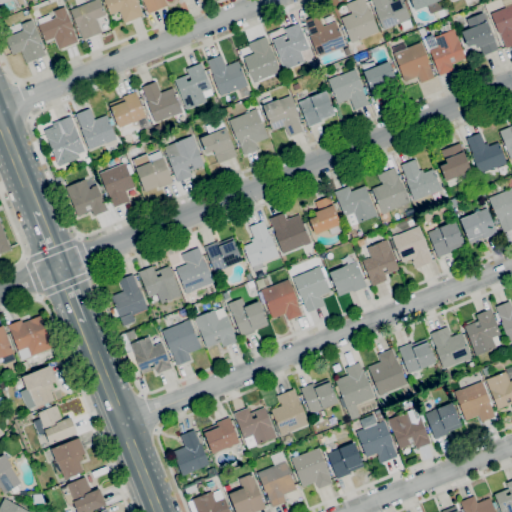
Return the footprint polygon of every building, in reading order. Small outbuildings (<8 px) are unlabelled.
[(83,40),(77,26),(70,10),(87,3),(85,0),(99,0),(106,15),(96,19),(102,32),(83,40)] [(124,23),(119,10),(110,14),(106,4),(104,5),(102,2),(105,1),(104,0),(137,0),(138,1),(138,2),(143,15),(124,23)] [(148,13),(142,0),(165,0),(167,5),(148,13)] [(351,43),(350,41),(348,43),(344,34),(347,32),(341,18),(351,13),(350,10),(349,10),(346,4),(354,0),(364,0),(369,11),(370,11),(379,31),(351,43)] [(383,29),(375,9),(376,9),(371,0),(392,0),(393,1),(396,0),(402,0),(411,19),(399,23),(399,22),(383,29)] [(430,14),(427,5),(414,10),(410,0),(439,0),(442,9),(430,14)] [(511,45),(506,48),(500,34),(499,34),(490,14),(511,4),(511,45)] [(59,50),(54,38),(45,41),(38,24),(39,24),(37,19),(49,14),(51,19),(54,17),(56,16),(54,11),(64,6),(67,13),(74,28),(73,29),(78,42),(59,50)] [(484,55),(480,46),(476,48),(474,44),(467,47),(461,32),(470,28),(466,19),(482,12),(486,21),(495,40),(494,41),(498,49),(484,55)] [(318,56),(309,35),(310,35),(304,20),(319,14),(323,26),(335,21),(345,46),(333,50),(318,56)] [(26,63),(21,51),(12,54),(5,37),(21,31),(21,30),(23,29),(21,24),(32,19),(42,43),(41,43),(45,55),(26,63)] [(462,30),(459,23),(466,20),(469,27),(462,30)] [(284,70),(279,57),(280,57),(272,40),(286,34),(284,29),(298,22),(309,48),(303,51),(302,50),(300,51),(304,61),(284,70)] [(439,75),(437,71),(438,70),(430,50),(437,47),(433,37),(453,28),(465,58),(451,64),(454,70),(439,75)] [(253,83),(243,57),(253,53),(252,51),(251,51),(248,43),(265,36),(271,51),(273,50),(281,71),(259,80),(253,83)] [(420,83),(417,76),(405,81),(397,63),(394,64),(388,50),(392,49),(392,48),(405,42),(407,47),(421,42),(429,62),(428,62),(434,77),(420,83)] [(221,95),(212,75),(213,74),(207,60),(221,54),(226,66),(238,61),(248,85),(237,90),(237,89),(221,95)] [(374,99),(370,89),(363,71),(364,71),(361,63),(372,58),(375,66),(388,61),(400,89),(374,99)] [(186,110),(181,97),(174,79),(188,74),(186,68),(201,62),(211,88),(205,91),(205,90),(202,91),(203,92),(209,90),(210,92),(204,95),(206,101),(186,110)] [(354,109),(349,98),(337,103),(328,79),(339,74),(339,75),(355,69),(364,89),(362,90),(368,104),(354,109)] [(155,122),(147,102),(148,101),(142,86),(156,81),(160,92),(173,87),(183,112),(172,116),(171,116),(155,122)] [(295,90),(293,85),(299,82),(301,88),(295,90)] [(308,127),(298,102),(305,99),(305,98),(310,96),(310,97),(325,90),(334,111),(335,114),(320,119),(321,122),(308,127)] [(119,128),(110,108),(109,104),(123,98),(122,96),(135,91),(146,117),(133,122),(119,128)] [(290,137),(285,125),(272,130),(262,106),(263,105),(261,100),(270,96),(272,102),(278,99),(278,100),(290,95),(298,116),(297,116),(303,131),(290,137)] [(89,150),(81,129),(82,129),(75,114),(89,108),(94,119),(107,114),(108,119),(111,117),(114,124),(111,125),(117,139),(106,143),(89,150)] [(244,155),(240,145),(238,140),(237,140),(229,120),(250,111),(250,110),(256,108),(268,137),(255,143),(258,149),(244,155)] [(59,166),(44,130),(53,126),(52,123),(58,120),(58,121),(71,116),(85,151),(78,153),(80,158),(59,166)] [(218,163),(214,153),(213,150),(206,153),(200,138),(205,136),(201,125),(205,124),(205,126),(222,119),(225,128),(226,127),(233,147),(237,156),(218,163)] [(511,160),(511,161),(505,148),(506,148),(499,131),(511,125),(511,122),(511,120),(511,119),(511,160)] [(479,174),(471,153),(466,138),(480,132),(484,144),(487,142),(489,145),(498,142),(507,163),(479,174)] [(178,182),(164,147),(192,135),(200,155),(203,154),(206,162),(203,163),(204,165),(190,171),(192,176),(178,182)] [(445,181),(439,166),(446,163),(446,161),(445,161),(441,150),(460,143),(463,151),(464,151),(471,171),(445,181)] [(145,192),(143,187),(135,167),(136,167),(133,159),(147,154),(148,155),(160,151),(162,157),(172,182),(159,187),(159,186),(145,192)] [(414,200),(406,180),(407,179),(401,165),(415,159),(420,170),(422,169),(424,172),(432,169),(441,190),(430,194),(430,193),(414,200)] [(113,208),(109,197),(108,193),(107,193),(99,173),(120,164),(120,163),(125,161),(126,164),(129,163),(134,173),(130,174),(136,187),(125,191),(127,194),(128,193),(131,201),(113,208)] [(382,214),(372,188),(382,184),(381,181),(379,181),(377,174),(394,167),(400,182),(401,182),(410,202),(388,211),(382,214)] [(78,216),(65,187),(85,179),(89,188),(91,187),(98,184),(108,210),(94,216),(92,211),(78,216)] [(349,226),(345,216),(335,191),(349,186),(351,191),(365,185),(377,215),(358,223),(357,223),(349,226)] [(511,228),(503,232),(488,198),(510,188),(511,187),(511,228)] [(331,235),(329,229),(315,234),(309,219),(316,216),(315,212),(318,210),(315,202),(329,196),(333,205),(333,204),(341,224),(341,223),(344,230),(331,235)] [(469,243),(467,240),(468,239),(460,219),(475,213),(475,212),(479,210),(479,211),(487,208),(497,233),(484,239),(483,237),(469,243)] [(283,254),(274,233),(275,233),(269,218),(283,212),(286,219),(299,214),(311,243),(305,245),(283,254)] [(0,254),(0,220),(11,250),(0,254)] [(437,257),(427,232),(435,229),(434,228),(439,226),(439,227),(455,220),(463,241),(463,242),(464,244),(450,250),(451,252),(437,257)] [(255,271),(252,266),(251,267),(243,246),(252,242),(251,239),(254,237),(249,226),(263,221),(269,235),(270,235),(279,255),(262,262),(264,267),(255,271)] [(415,268),(412,261),(414,261),(413,258),(402,262),(392,236),(397,234),(419,225),(427,246),(426,246),(432,261),(415,268)] [(215,272),(204,247),(218,241),(218,243),(233,237),(234,240),(233,240),(242,261),(227,267),(215,272)] [(372,286),(369,279),(369,278),(362,260),(371,257),(367,247),(387,239),(398,269),(384,274),(387,280),(383,282),(372,286)] [(186,293),(176,268),(186,263),(185,261),(184,261),(181,254),(199,247),(205,262),(206,262),(214,281),(192,290),(192,291),(186,293)] [(339,296),(337,293),(329,272),(348,264),(348,265),(356,261),(366,286),(353,292),(352,290),(339,296)] [(161,303),(157,293),(155,294),(148,297),(138,271),(153,266),(155,271),(169,265),(181,295),(161,303)] [(308,312),(301,297),(300,297),(292,277),(314,268),(320,265),(330,291),(320,296),(321,298),(322,298),(325,305),(308,312)] [(248,281),(245,275),(250,272),(253,278),(248,281)] [(123,326),(120,317),(119,315),(113,318),(110,309),(115,307),(111,296),(123,291),(119,280),(133,274),(139,288),(140,288),(148,309),(132,315),(135,321),(123,326)] [(288,320),(285,313),(272,319),(261,291),(289,279),(297,299),(296,300),(302,315),(288,320)] [(242,337),(228,303),(242,297),(246,307),(259,301),(267,322),(253,328),(254,332),(242,337)] [(511,340),(509,342),(501,322),(502,322),(495,306),(509,301),(511,308),(511,340)] [(192,314),(189,308),(195,306),(197,312),(192,314)] [(183,316),(181,315),(179,311),(187,307),(190,313),(183,316)] [(206,347),(194,318),(215,309),(215,310),(223,307),(227,316),(227,315),(237,341),(223,347),(221,341),(206,347)] [(476,355),(464,326),(478,320),(476,315),(490,309),(501,336),(497,338),(499,344),(495,346),(496,347),(476,355)] [(22,359),(18,351),(7,325),(21,319),(22,323),(41,315),(42,319),(53,346),(22,359)] [(177,365),(171,351),(170,351),(162,330),(183,322),(183,321),(189,319),(197,337),(200,336),(203,344),(200,345),(201,348),(188,353),(190,360),(177,365)] [(0,362),(0,326),(3,325),(13,352),(12,353),(15,360),(3,365),(2,362),(0,362)] [(444,369),(435,348),(436,347),(430,333),(447,326),(450,333),(449,334),(451,337),(461,332),(472,358),(465,361),(465,360),(444,369)] [(141,374),(129,344),(149,336),(153,346),(155,345),(161,342),(172,368),(157,373),(155,368),(141,374)] [(408,374),(398,348),(411,343),(412,344),(426,338),(436,363),(421,368),(422,369),(416,371),(408,374)] [(379,395),(368,366),(380,361),(377,354),(392,348),(398,363),(399,363),(407,384),(385,392),(385,393),(379,395)] [(24,372),(21,363),(27,361),(30,369),(24,372)] [(347,409),(339,388),(336,390),(334,386),(337,385),(335,379),(348,374),(345,367),(359,362),(365,377),(366,376),(374,397),(352,405),(353,406),(347,409)] [(27,409),(19,391),(26,388),(22,377),(50,365),(56,381),(52,382),(54,387),(50,389),(54,400),(36,407),(36,406),(27,409)] [(485,376),(482,369),(488,366),(491,373),(485,376)] [(446,380),(442,370),(448,368),(452,378),(446,380)] [(511,403),(498,409),(485,379),(505,371),(510,381),(511,380),(511,403)] [(310,413),(300,387),(314,382),(315,384),(328,378),(338,402),(323,408),(310,413)] [(481,422),(478,415),(465,420),(454,392),(482,380),(490,402),(489,402),(495,416),(481,422)] [(282,435),(271,410),(282,405),(280,402),(279,403),(276,396),(294,388),(300,404),(301,403),(309,423),(287,432),(287,433),(282,435)] [(435,439),(425,413),(432,410),(432,409),(436,408),(437,409),(452,402),(462,426),(447,432),(448,433),(435,439)] [(50,444),(45,431),(40,432),(36,421),(40,419),(37,412),(56,405),(63,420),(70,417),(77,433),(50,444)] [(248,448),(234,413),(248,407),(250,412),(265,407),(277,436),(248,448)] [(378,422),(375,413),(381,411),(384,420),(378,422)] [(416,449),(414,443),(400,449),(387,419),(407,411),(411,421),(420,417),(431,442),(416,449)] [(212,453),(204,433),(202,430),(216,424),(216,422),(228,417),(239,442),(212,453)] [(380,463),(377,456),(378,456),(377,453),(366,457),(356,431),(362,428),(362,429),(384,420),(392,442),(392,443),(397,456),(380,463)] [(182,476),(172,451),(185,446),(180,435),(194,429),(200,444),(201,444),(209,464),(193,471),(182,476)] [(70,480),(69,477),(65,479),(62,473),(56,475),(52,463),(56,462),(51,449),(79,437),(85,453),(81,455),(83,460),(79,461),(83,471),(78,473),(79,476),(70,480)] [(337,478),(327,453),(334,450),(354,442),(364,466),(350,472),(350,473),(337,478)] [(318,489),(315,482),(303,487),(295,469),(293,471),(289,461),(291,460),(290,457),(296,455),(297,456),(318,447),(327,467),(325,467),(332,483),(318,489)] [(4,494),(0,487),(0,451),(3,455),(4,454),(12,466),(11,466),(21,483),(17,485),(19,489),(14,493),(11,489),(4,494)] [(272,507),(266,492),(265,492),(257,472),(274,465),(270,456),(282,451),(286,460),(285,461),(296,489),(284,494),(286,501),(272,507)] [(235,511),(228,493),(242,488),(238,479),(252,473),(266,508),(254,511),(235,511)] [(88,511),(77,511),(73,502),(69,504),(64,493),(69,491),(67,484),(85,476),(91,491),(99,488),(106,505),(88,511)] [(511,511),(501,511),(494,494),(508,488),(506,483),(511,480),(511,511)] [(191,511),(187,501),(192,499),(212,491),(213,494),(221,491),(223,497),(224,496),(230,511),(191,511)] [(34,503),(33,495),(43,494),(44,502),(34,503)] [(464,511),(460,501),(474,496),(477,503),(490,497),(495,511),(464,511)] [(0,511),(0,506),(5,498),(30,511),(0,511)]
